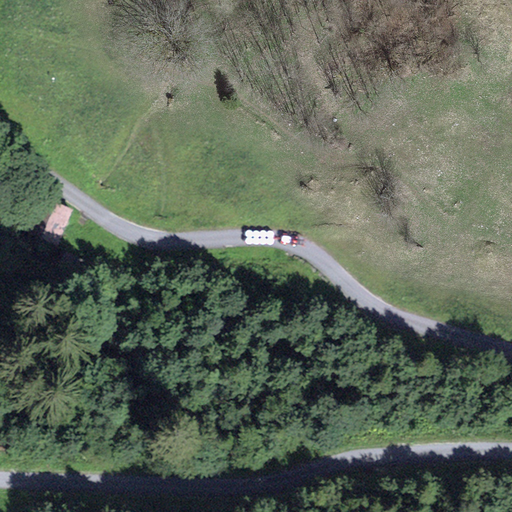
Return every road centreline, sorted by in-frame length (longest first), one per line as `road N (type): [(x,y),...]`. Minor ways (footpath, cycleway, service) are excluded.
road 1 (unclassified): [(0,146),(111,223),(176,240),(278,236),(310,250),(380,309),(511,352)]
road 2 (unclassified): [(511,451),(382,455),(256,486),(0,478)]
